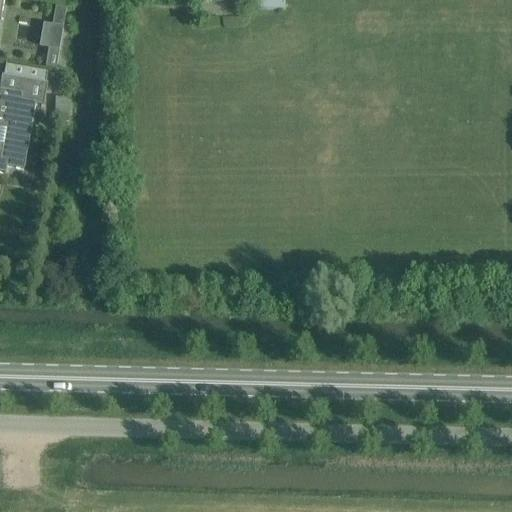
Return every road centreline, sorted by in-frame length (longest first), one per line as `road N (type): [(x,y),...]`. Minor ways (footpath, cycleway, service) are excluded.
road 1 (primary): [(511,394),(0,380)]
road 2 (unclassified): [(511,430),(0,416)]
